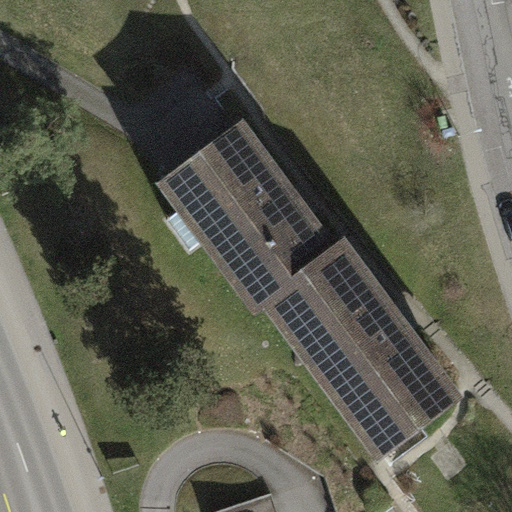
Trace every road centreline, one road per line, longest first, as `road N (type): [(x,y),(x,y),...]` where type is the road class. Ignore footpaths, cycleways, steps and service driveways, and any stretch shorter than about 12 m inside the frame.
road 1 (residential): [(511,134),(480,0)]
road 2 (secondary): [(0,394),(44,511)]
